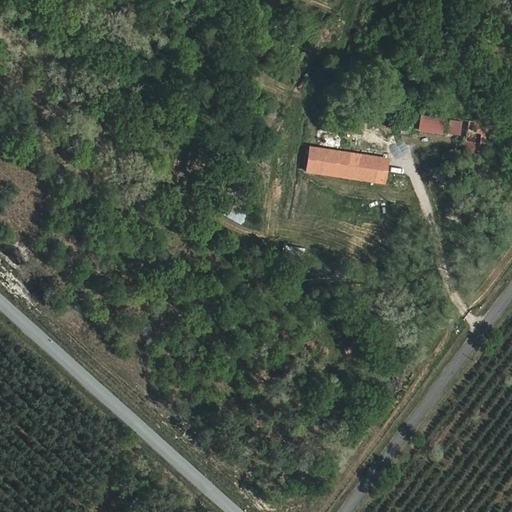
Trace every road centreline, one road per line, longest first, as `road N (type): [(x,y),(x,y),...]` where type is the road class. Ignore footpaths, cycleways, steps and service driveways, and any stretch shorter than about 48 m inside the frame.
road 1 (tertiary): [(0,303),(229,511)]
road 2 (unclassified): [(346,511),(511,293)]
